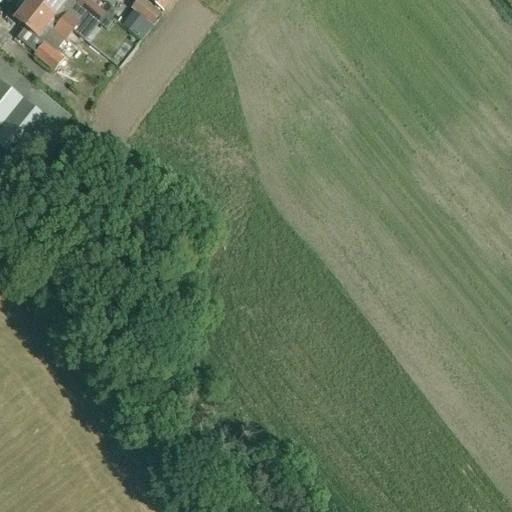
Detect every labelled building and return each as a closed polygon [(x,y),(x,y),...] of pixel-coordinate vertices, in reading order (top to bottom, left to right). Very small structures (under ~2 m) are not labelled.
[(66,40),(73,31),(34,0),(31,0),(16,20),(39,38),(40,37),(46,42),(35,55),(56,71),(65,59),(57,52),(66,40)] [(91,31),(81,22),(69,12),(68,14),(61,9),(68,0),(34,0),(73,31),(84,40),(91,31)] [(89,0),(80,0),(76,6),(105,30),(113,20),(89,0)] [(152,26),(162,14),(144,0),(139,0),(132,9),(152,26)] [(149,0),(165,12),(174,0),(149,0)] [(0,212),(64,134),(0,82),(0,212)]
